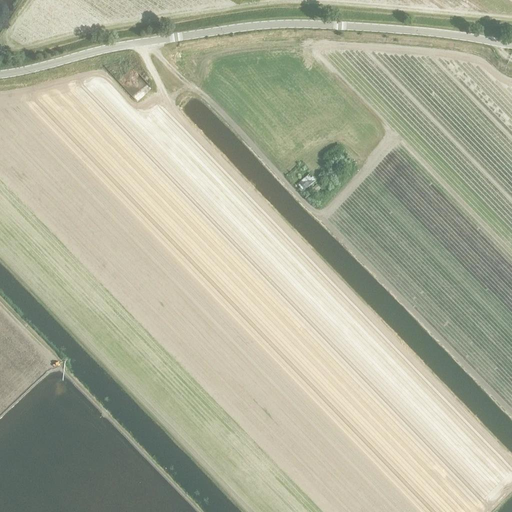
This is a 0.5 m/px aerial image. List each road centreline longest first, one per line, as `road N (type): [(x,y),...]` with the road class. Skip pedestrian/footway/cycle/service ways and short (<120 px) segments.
road 1 (unclassified): [(0,74),(267,25),(511,45)]
road 2 (track): [(319,217),(144,42),(168,104)]
